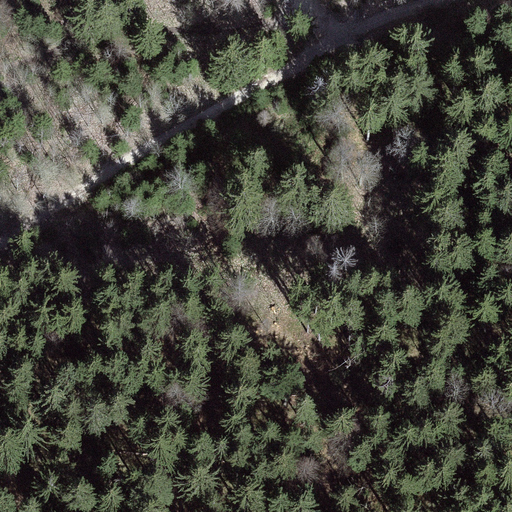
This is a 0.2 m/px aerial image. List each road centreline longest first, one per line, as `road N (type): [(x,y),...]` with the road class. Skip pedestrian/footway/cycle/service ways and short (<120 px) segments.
road 1 (track): [(343,39),(160,140),(0,244)]
road 2 (track): [(0,56),(221,21),(302,18),(343,39)]
